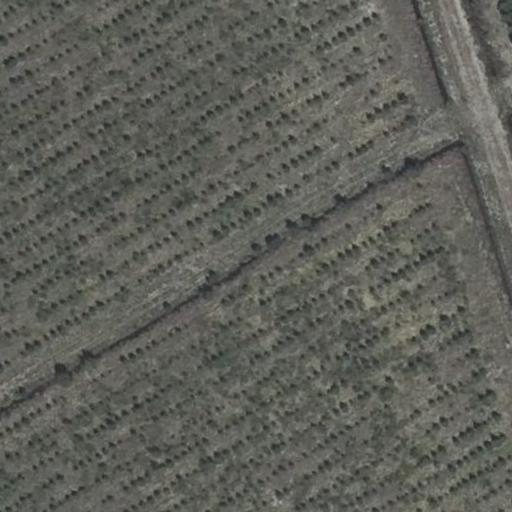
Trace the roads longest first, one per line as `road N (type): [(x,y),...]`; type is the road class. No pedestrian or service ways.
road 1 (track): [(0,409),(472,128)]
road 2 (track): [(511,256),(430,0)]
